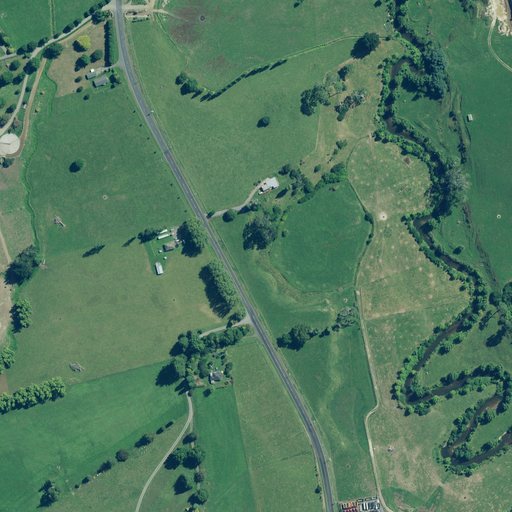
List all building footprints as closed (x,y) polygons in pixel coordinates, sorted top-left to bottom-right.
[(97,76),(95,71),(94,72),(93,69),(90,70),(91,73),(87,74),(88,79),(97,76)] [(102,85),(102,86),(105,85),(105,84),(108,83),(106,76),(94,80),(96,87),(102,85)] [(175,249),(173,241),(164,244),(166,251),(175,249)] [(159,267),(158,263),(155,264),(158,275),(163,273),(161,267),(159,267)] [(214,383),(214,380),(222,380),(222,372),(211,373),(211,380),(211,383),(214,383)]
